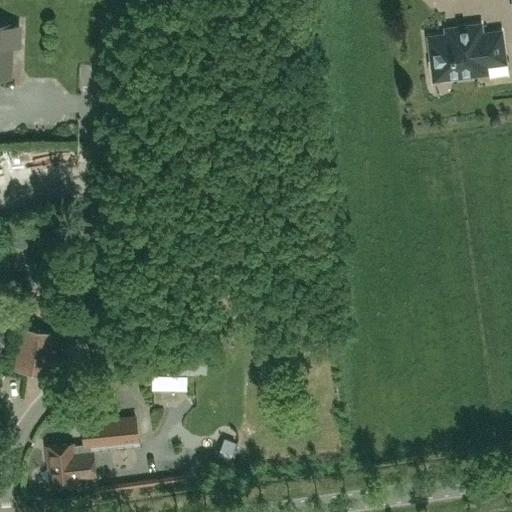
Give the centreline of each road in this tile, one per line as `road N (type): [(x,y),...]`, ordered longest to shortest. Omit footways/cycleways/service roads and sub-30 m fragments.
road 1 (unclassified): [(116,0),(104,29),(89,328),(66,376),(17,439),(7,511)]
road 2 (unclassified): [(284,511),(511,480)]
